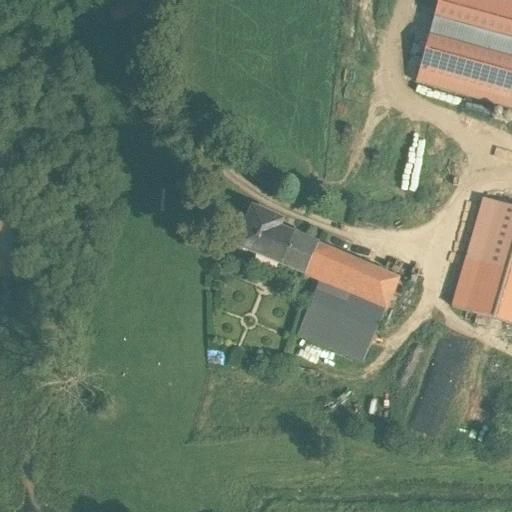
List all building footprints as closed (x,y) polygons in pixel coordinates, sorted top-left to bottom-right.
[(135,0),(113,0),(107,4),(117,24),(141,12),(135,0)] [(511,0),(439,0),(416,83),(511,109),(511,0)] [(360,159),(357,190),(369,191),(371,160),(360,159)] [(511,208),(483,200),(452,307),(511,325),(511,208)] [(236,248),(314,280),(307,297),(313,299),(310,305),(377,333),(399,279),(280,229),(283,222),(253,209),(236,248)] [(461,408),(457,433),(474,436),(478,411),(461,408)]
